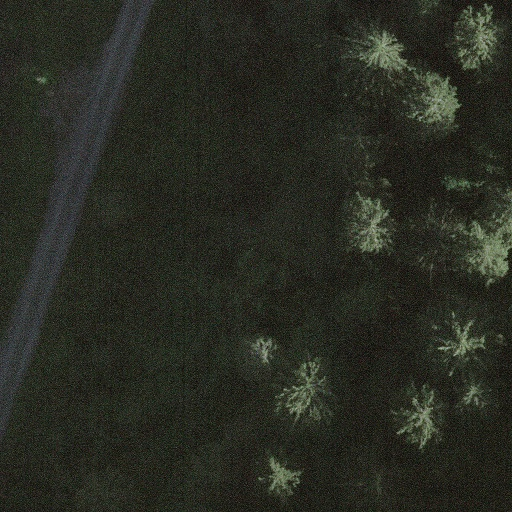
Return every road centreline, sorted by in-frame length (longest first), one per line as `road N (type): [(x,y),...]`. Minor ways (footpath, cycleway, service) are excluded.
road 1 (track): [(511,88),(146,511)]
road 2 (track): [(131,0),(0,407)]
